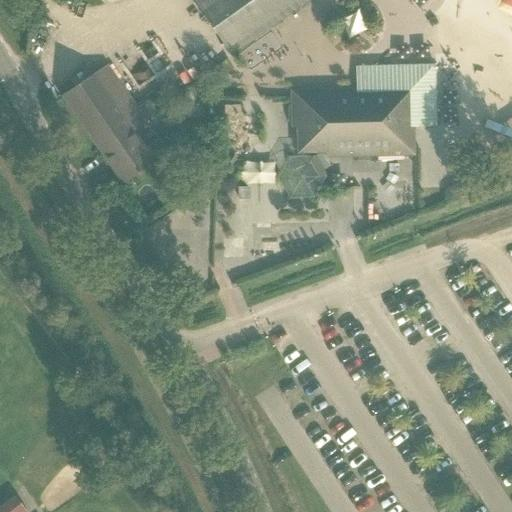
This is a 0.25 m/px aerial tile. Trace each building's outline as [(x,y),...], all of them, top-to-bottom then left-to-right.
[(310,0),(194,0),(192,2),(230,56),(235,53),(269,29),(310,0)] [(511,15),(511,0),(501,0),(497,9),(511,15)] [(353,6),(335,22),(351,41),(370,26),(353,6)] [(318,89),(289,90),(290,128),(296,128),(296,140),(297,154),(311,154),(318,154),(321,154),(325,154),(326,158),(414,156),(414,128),(437,127),(435,64),(354,66),(354,88),(318,89)] [(134,110),(104,66),(61,95),(92,140),(134,110)] [(220,75),(220,89),(232,89),(233,75),(220,75)] [(134,110),(92,140),(122,184),(168,152),(159,139),(145,149),(134,133),(145,125),(134,110)] [(318,154),(313,157),(322,171),(329,167),(321,154),(318,154)] [(237,188),(238,197),(247,197),(247,188),(237,188)] [(436,197),(421,192),(417,203),(432,209),(436,197)] [(263,249),(283,248),(283,239),(262,239),(263,249)] [(26,511),(20,501),(5,511),(26,511)]
